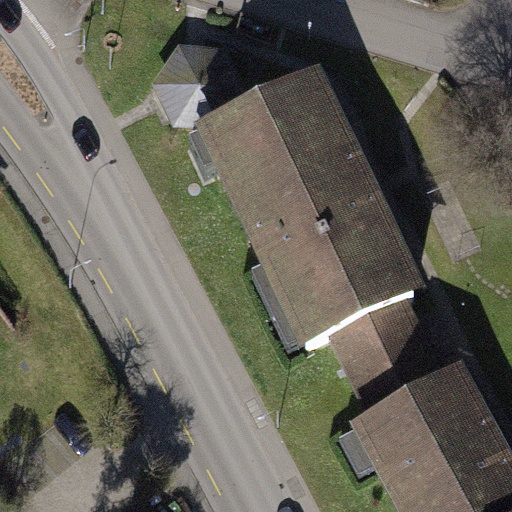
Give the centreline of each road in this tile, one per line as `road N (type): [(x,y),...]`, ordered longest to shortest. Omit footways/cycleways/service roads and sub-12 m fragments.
road 1 (tertiary): [(262,511),(51,126),(0,51)]
road 2 (residential): [(511,69),(285,0)]
